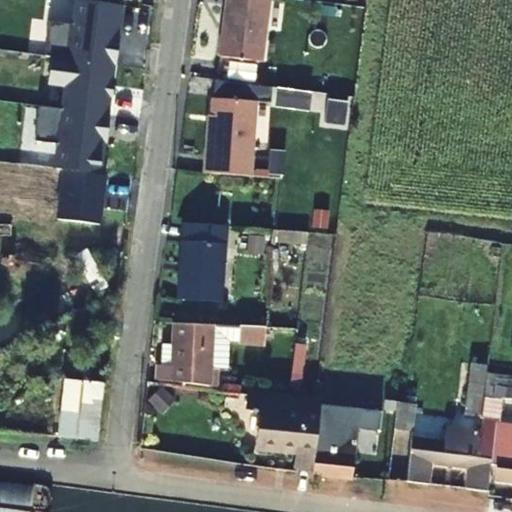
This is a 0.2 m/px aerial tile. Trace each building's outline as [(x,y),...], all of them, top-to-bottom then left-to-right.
[(228,0),(222,55),(265,60),(271,0),(228,0)] [(120,7),(77,1),(74,25),(49,22),(45,58),(51,58),(113,66),(116,67),(119,39),(116,38),(120,7)] [(66,88),(63,110),(107,116),(113,66),(51,58),(48,86),(66,88)] [(206,172),(252,175),(256,100),(214,98),(211,158),(207,157),(206,172)] [(63,110),(39,107),(35,142),(59,145),(56,170),(99,175),(103,144),(106,144),(110,116),(107,116),(63,110)] [(179,299),(224,303),(229,227),(184,224),(179,299)] [(423,235),(421,295),(469,297),(472,237),(423,235)] [(174,366),(164,365),(159,364),(158,379),(210,383),(212,327),(175,324),(174,347),(174,366)] [(251,360),(262,361),(265,329),(221,327),(220,337),(253,339),(251,360)] [(165,347),(164,365),(174,366),(174,347),(165,347)] [(245,386),(260,387),(261,368),(247,367),(245,386)] [(486,380),(471,378),(467,414),(483,416),(486,385),(486,380)] [(99,440),(106,383),(86,381),(78,438),(99,440)] [(511,397),(511,387),(486,385),(483,416),(495,419),(496,397),(511,397)] [(296,467),(312,469),(320,403),(248,396),(247,409),(259,410),(255,449),(298,453),(296,467)] [(400,405),(412,407),(413,399),(401,398),(400,405)] [(342,425),(360,427),(362,409),(322,404),(314,474),(349,479),(351,460),(337,458),(342,425)] [(399,413),(411,415),(412,407),(400,405),(399,413)] [(376,410),(362,409),(360,427),(374,428),(376,410)] [(411,415),(399,413),(397,425),(410,427),(411,415)] [(496,426),(490,471),(497,472),(496,480),(511,482),(511,422),(497,420),(496,426)] [(487,490),(490,471),(496,426),(483,424),(481,431),(446,426),(445,439),(412,436),(406,478),(428,481),(431,461),(467,466),(464,487),(487,490)]
